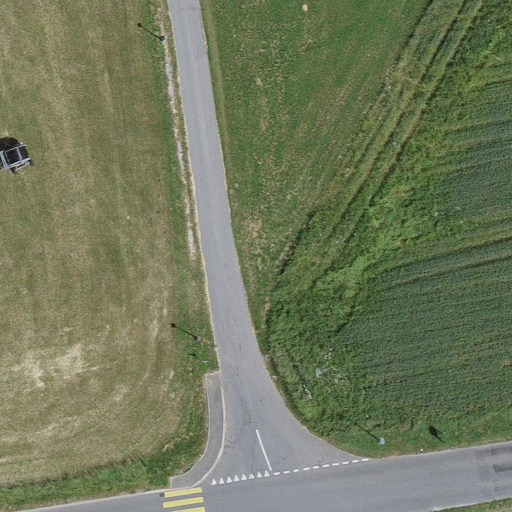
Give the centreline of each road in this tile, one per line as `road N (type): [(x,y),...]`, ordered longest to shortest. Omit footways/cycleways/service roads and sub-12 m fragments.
road 1 (residential): [(181,0),(239,365),(260,439),(299,492)]
road 2 (tertiary): [(511,457),(299,492)]
